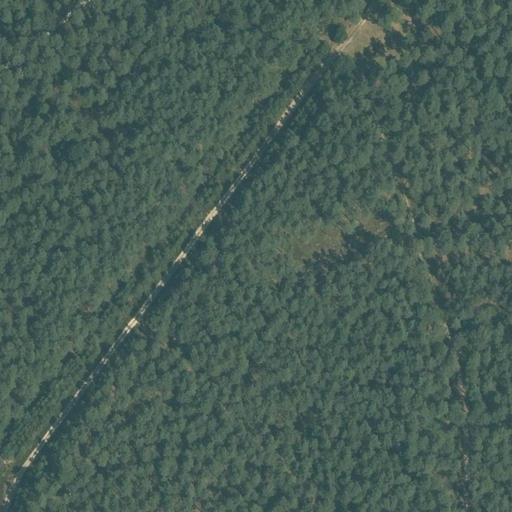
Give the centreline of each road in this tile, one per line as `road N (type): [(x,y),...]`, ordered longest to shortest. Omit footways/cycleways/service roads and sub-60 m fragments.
road 1 (track): [(4,511),(37,449),(126,324),(378,0)]
road 2 (track): [(462,511),(465,450),(453,370),(348,39)]
